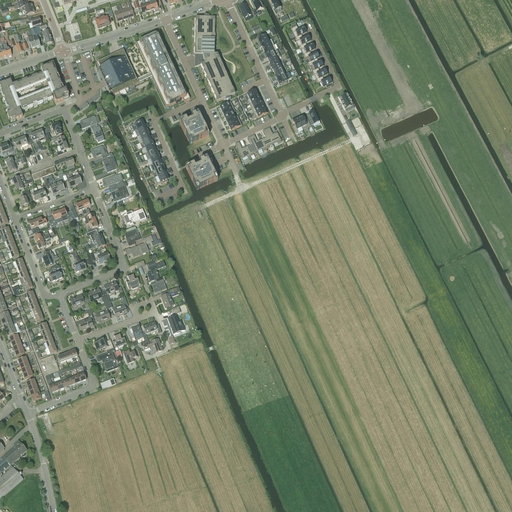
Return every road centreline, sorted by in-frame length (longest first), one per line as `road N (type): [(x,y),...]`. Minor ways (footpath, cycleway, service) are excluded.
road 1 (track): [(200,209),(346,142)]
road 2 (residential): [(59,295),(122,265),(93,189)]
road 3 (residential): [(281,114),(338,87),(306,23)]
road 4 (residential): [(226,0),(281,114)]
